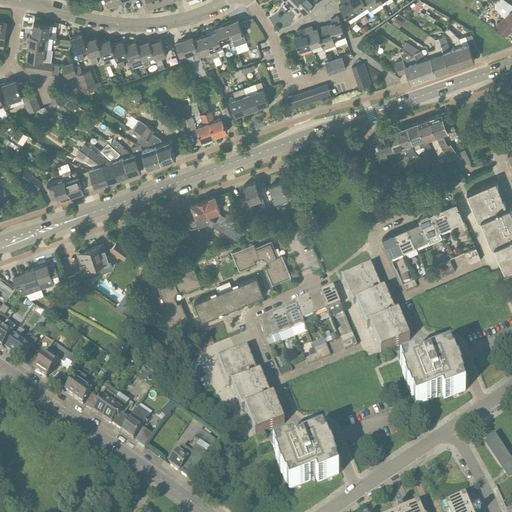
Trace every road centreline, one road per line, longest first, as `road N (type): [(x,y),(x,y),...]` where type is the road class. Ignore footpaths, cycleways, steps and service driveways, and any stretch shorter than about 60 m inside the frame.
road 1 (tertiary): [(0,246),(511,65)]
road 2 (residential): [(359,489),(331,427),(295,420),(287,410),(249,320),(254,310),(324,280),(306,238)]
road 3 (residential): [(401,297),(479,266),(485,245),(464,201),(452,194),(386,221),(376,230),(381,255)]
road 4 (residential): [(201,511),(0,375)]
road 5 (residential): [(20,1),(92,20),(160,23),(229,0)]
road 6 (residential): [(483,408),(464,352),(454,341),(418,333),(401,297)]
